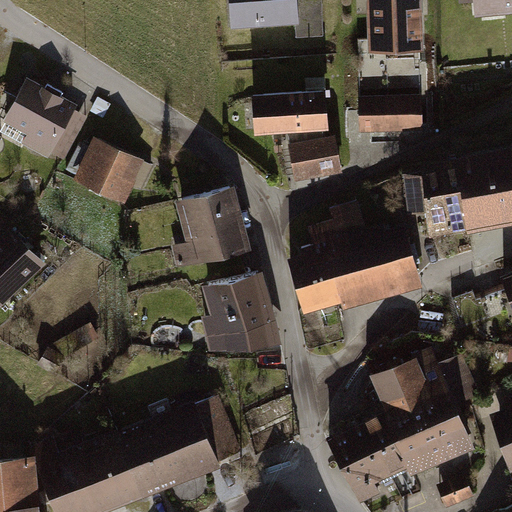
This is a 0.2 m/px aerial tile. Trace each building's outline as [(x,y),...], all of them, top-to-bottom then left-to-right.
[(232,0),(234,21),(296,18),(296,5),(323,3),(322,0),(232,0)] [(418,0),(372,0),(374,49),(419,48),(418,0)] [(511,6),(511,0),(478,0),(479,9),(511,6)] [(296,18),(297,36),(324,34),(323,3),(296,5),(296,18)] [(28,80),(8,118),(32,131),(27,140),(48,152),(50,149),(65,157),(71,146),(56,138),(72,107),(74,104),(28,80)] [(325,139),(324,125),(326,124),(324,90),(265,94),(267,129),(293,127),(294,144),(291,145),(296,175),(341,167),(335,137),(325,139)] [(98,96),(87,116),(83,124),(97,132),(112,104),(98,96)] [(421,98),(361,99),(362,127),(422,125),(421,98)] [(72,107),(56,138),(71,146),(83,124),(87,116),(72,107)] [(152,163),(100,138),(80,179),(120,198),(128,181),(141,187),(152,163)] [(511,149),(459,160),(469,224),(485,221),(484,214),(503,210),(503,218),(511,215),(511,149)] [(469,224),(459,160),(406,171),(409,200),(425,197),(429,230),(469,224)] [(231,186),(183,199),(195,243),(176,248),(180,264),(247,247),(231,186)] [(291,259),(304,304),(364,287),(364,288),(419,272),(408,231),(399,228),(367,237),(357,204),(334,212),(337,224),(331,226),(329,221),(312,226),(316,242),(303,246),(304,255),(291,259)] [(0,292),(4,297),(42,260),(14,232),(0,245),(0,292)] [(258,270),(208,282),(223,346),(275,341),(270,320),(272,319),(258,270)] [(49,349),(40,362),(52,369),(60,355),(98,335),(93,326),(71,338),(69,335),(49,349)] [(375,375),(388,409),(417,397),(447,384),(452,394),(472,385),(464,366),(443,375),(434,353),(375,375)] [(447,384),(417,397),(438,448),(469,435),(452,394),(447,384)] [(217,395),(119,433),(126,452),(133,450),(146,485),(238,450),(217,395)] [(417,397),(388,409),(407,461),(438,448),(417,397)] [(388,409),(364,421),(390,469),(407,461),(388,409)] [(509,437),(511,435),(511,409),(501,413),(509,437)] [(329,438),(362,498),(379,489),(372,478),(390,469),(364,421),(329,438)] [(34,447),(38,456),(56,502),(59,511),(78,511),(146,485),(133,450),(126,452),(119,433),(113,435),(110,426),(89,434),(92,443),(63,455),(55,435),(34,447)] [(31,457),(0,459),(0,511),(43,511),(43,504),(56,502),(38,456),(31,458),(31,457)] [(464,475),(440,484),(447,500),(452,501),(472,493),(464,475)]
